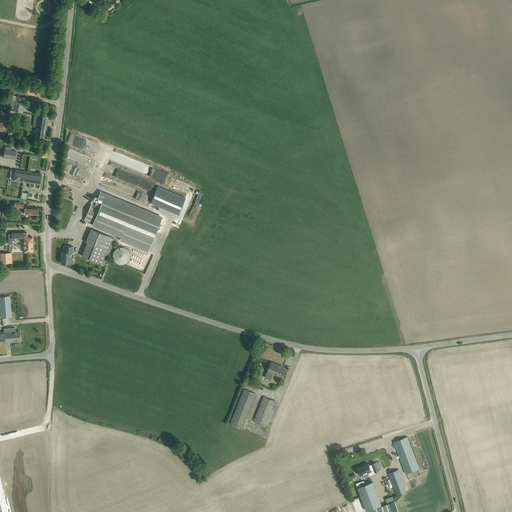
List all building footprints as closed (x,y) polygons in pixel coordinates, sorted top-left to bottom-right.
[(10,103),(9,110),(13,111),(17,111),(19,102),(15,101),(14,103),(10,103)] [(36,127),(35,135),(39,136),(44,137),(45,128),(46,128),(48,116),(37,114),(35,127),(36,127)] [(15,159),(16,151),(4,149),(3,157),(15,159)] [(26,182),(27,171),(15,169),(14,180),(26,182)] [(32,172),(27,171),(26,182),(40,184),(41,174),(32,173),(32,172)] [(184,198),(156,187),(149,203),(177,215),(184,198)] [(93,200),(85,220),(122,236),(120,241),(130,245),(148,252),(156,232),(162,217),(134,206),(101,192),(97,202),(93,200)] [(91,229),(87,237),(86,241),(87,242),(81,256),(104,265),(106,260),(114,238),(91,229)] [(23,237),(24,252),(29,252),(30,252),(33,252),(32,237),(27,237),(27,232),(11,232),(11,238),(23,237)] [(70,264),(71,264),(73,264),(73,263),(74,260),(73,259),(71,259),(71,252),(73,252),(73,246),(64,245),(63,252),(61,251),(61,252),(60,263),(70,264)] [(113,254),(113,255),(113,257),(114,259),(114,260),(115,261),(115,262),(116,262),(118,263),(119,264),(120,264),(122,264),(123,264),(124,264),(125,263),(126,263),(127,262),(128,261),(129,260),(129,258),(129,256),(129,255),(129,254),(128,252),(128,251),(127,250),(126,249),(125,248),(124,247),(122,247),(121,247),(120,247),(119,247),(118,248),(117,248),(116,249),(115,250),(114,251),(113,252),(113,253),(113,254)] [(1,257),(1,263),(11,263),(11,252),(4,253),(4,257),(1,257)] [(11,316),(10,296),(0,297),(0,306),(1,317),(11,316)] [(20,331),(9,332),(10,342),(20,341),(20,331)] [(10,342),(9,332),(0,332),(0,341),(6,341),(6,342),(10,342)] [(271,362),(268,371),(267,371),(265,377),(271,379),(273,372),(279,375),(279,376),(283,377),(285,371),(282,369),(283,366),(271,362)] [(244,389),(231,424),(242,428),(256,393),(244,389)] [(264,396),(254,420),(267,425),(273,409),(271,408),(274,401),(264,396)] [(419,468),(407,437),(394,442),(406,474),(419,468)] [(369,463),(357,468),(360,475),(371,471),(372,474),(376,473),(375,472),(382,469),(379,461),(372,464),(369,465),(369,463)] [(407,491),(399,469),(388,473),(397,494),(407,491)] [(372,482),(358,488),(367,511),(381,505),(372,482)] [(399,511),(395,501),(389,503),(370,511),(399,511)]
